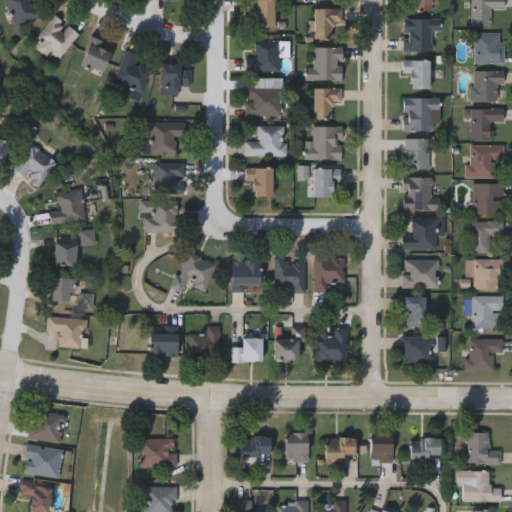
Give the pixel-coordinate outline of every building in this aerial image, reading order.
[(9,0),(34,0),(34,20),(9,20),(9,0)] [(273,0),(273,27),(253,27),(253,0),(273,0)] [(432,0),(432,10),(401,10),(401,0),(432,0)] [(501,0),(501,8),(490,8),(490,25),(470,25),(470,0),(501,0)] [(313,39),(313,8),(341,8),(341,24),(330,24),(330,39),(313,39)] [(61,60),(34,46),(49,15),(77,29),(61,60)] [(438,30),(433,30),(432,51),(402,50),(403,17),(439,18),(438,30)] [(502,62),(473,62),(473,32),(502,32),(502,62)] [(99,37),(101,49),(104,49),(107,66),(87,69),(82,39),(99,37)] [(288,40),(288,56),(279,56),(279,71),(244,71),(245,56),(254,56),(254,40),(288,40)] [(341,80),(311,80),(311,47),(341,47),(341,80)] [(135,64),(150,68),(140,101),(121,95),(124,86),(113,82),(124,49),(138,54),(135,64)] [(429,59),(429,88),(409,88),(409,76),(401,76),(401,59),(429,59)] [(159,86),(159,64),(190,64),(190,86),(159,86)] [(501,69),(501,84),(496,84),(496,99),(470,99),(470,69),(501,69)] [(281,86),(281,115),(245,115),(245,86),(281,86)] [(313,118),(313,87),(341,87),(341,103),(332,103),(332,118),(313,118)] [(402,130),(402,97),(439,97),(439,110),(431,110),(431,130),(402,130)] [(488,138),(469,138),(469,107),(501,107),(501,119),(488,119),(488,138)] [(174,153),(149,153),(149,122),(184,122),(184,136),(174,136),(174,153)] [(285,155),(244,155),(244,140),(256,140),(256,125),(285,125),(285,155)] [(341,159),(304,159),(304,140),(311,140),(311,126),(341,126),(341,159)] [(0,133),(9,147),(1,152),(6,159),(0,162),(0,133)] [(428,169),(403,169),(403,137),(428,137),(428,169)] [(36,186),(13,167),(31,143),(55,163),(36,186)] [(468,144),(502,144),(502,160),(494,160),(494,177),(463,177),(463,165),(468,165),(468,144)] [(184,193),(152,193),(152,162),(184,162),(184,193)] [(271,196),(245,196),(245,167),(271,167),(271,196)] [(312,196),(312,167),(340,167),(340,181),(331,181),(331,196),(312,196)] [(403,176),(432,176),(432,210),(403,210),(403,176)] [(471,214),(471,183),(501,183),(501,214),(471,214)] [(80,185),(83,221),(50,223),(49,211),(57,210),(56,186),(80,185)] [(176,202),(176,231),(143,231),(143,202),(176,202)] [(443,234),(436,234),(436,248),(401,248),(401,234),(410,234),(410,217),(443,217),(443,234)] [(488,252),(469,252),(469,221),(501,221),(501,234),(488,234),(488,252)] [(74,266),(53,266),(53,243),(74,243),(74,266)] [(205,291),(188,285),(184,293),(171,288),(185,252),(216,264),(205,291)] [(344,281),(327,281),(327,289),(313,289),(313,256),(344,256),(344,281)] [(401,287),(401,258),(437,258),(437,287),(401,287)] [(303,290),(274,290),(274,259),(303,259),(303,290)] [(501,259),(501,289),(471,289),(471,276),(464,276),(464,259),(501,259)] [(231,291),(231,260),(259,260),(259,291),(231,291)] [(72,278),(70,302),(47,301),(49,277),(72,278)] [(469,329),(469,295),(497,295),(497,329),(469,329)] [(425,296),(425,326),(403,326),(403,296),(425,296)] [(57,346),(58,330),(45,330),(46,316),(85,318),(84,348),(57,346)] [(219,326),(218,360),(188,360),(189,333),(204,334),(204,325),(219,326)] [(297,360),(272,360),(272,338),(289,338),(289,326),(307,326),(307,340),(297,340),(297,360)] [(346,326),(346,361),(316,361),(316,335),(332,335),(332,326),(346,326)] [(176,357),(148,357),(148,333),(176,333),(176,357)] [(230,361),(230,346),(240,346),(240,335),(261,335),(261,361),(230,361)] [(432,363),(401,363),(401,335),(432,335),(432,363)] [(465,369),(465,338),(500,338),(500,351),(491,351),(491,369),(465,369)] [(64,414),(60,442),(28,437),(33,409),(64,414)] [(308,431),(308,460),(286,460),(286,431),(308,431)] [(467,463),(467,432),(488,431),(489,450),(499,449),(499,462),(467,463)] [(270,436),(270,455),(240,455),(240,436),(270,436)] [(355,436),(355,457),(325,457),(325,436),(355,436)] [(410,463),(410,447),(419,447),(419,437),(440,437),(440,454),(429,454),(429,463),(410,463)] [(175,438),(175,466),(139,466),(139,438),(175,438)] [(393,442),(393,461),(369,461),(369,442),(393,442)] [(57,477),(22,472),(26,443),(62,448),(57,477)] [(462,483),(456,483),(456,470),(488,470),(488,487),(500,487),(500,500),(462,500),(462,483)] [(49,511),(21,511),(21,485),(49,485),(49,511)] [(144,511),(144,486),(175,486),(175,511),(144,511)] [(263,511),(237,511),(237,499),(251,499),(251,511),(263,511)] [(279,511),(279,500),(309,500),(309,511),(279,511)] [(346,511),(317,511),(317,502),(346,502),(346,511)]
